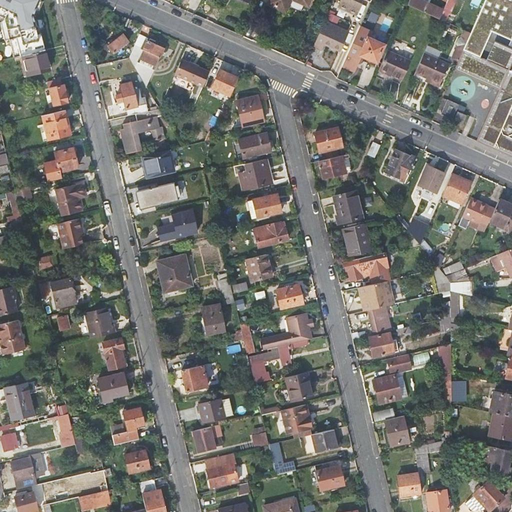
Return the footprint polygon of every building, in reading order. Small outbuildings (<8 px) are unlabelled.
[(0,0),(0,16),(3,18),(2,23),(8,40),(12,39),(16,56),(24,54),(47,49),(40,18),(33,15),(39,0),(0,0)] [(270,0),(269,3),(286,11),(291,0),(296,0),(308,5),(310,0),(270,0)] [(353,11),(360,12),(364,2),(362,1),(361,0),(342,0),(341,4),(346,8),(353,11)] [(410,0),(408,5),(440,19),(444,11),(445,8),(432,3),(433,0),(410,0)] [(457,0),(448,0),(445,8),(444,11),(451,14),(457,0)] [(511,0),(485,0),(471,33),(464,50),(479,57),(490,33),(509,41),(511,35),(511,0)] [(349,33),(328,24),(326,30),(322,28),(317,39),(324,42),(325,41),(333,44),(333,46),(341,50),(349,33)] [(373,32),(361,26),(343,67),(355,73),(362,57),(376,63),(384,45),(370,39),(373,32)] [(454,58),(459,61),(464,50),(471,33),(466,30),(464,35),(462,37),(459,43),(459,46),(454,58)] [(149,37),(140,33),(135,45),(142,47),(143,44),(146,45),(148,39),(149,37)] [(129,41),(124,34),(109,45),(107,43),(102,47),(106,52),(111,48),(118,57),(122,53),(120,49),(129,41)] [(143,44),(142,47),(135,45),(130,57),(144,80),(147,86),(165,47),(148,39),(146,45),(143,44)] [(511,47),(492,39),(483,58),(508,69),(511,59),(511,47)] [(52,68),(47,49),(24,54),(29,74),(52,68)] [(464,50),(459,61),(455,69),(500,89),(509,70),(508,69),(483,58),(479,57),(464,50)] [(393,84),(394,82),(396,78),(404,81),(412,62),(388,51),(376,77),(393,84)] [(450,66),(424,54),(416,73),(425,76),(431,79),(429,83),(440,88),(450,66)] [(188,65),(181,62),(175,75),(203,87),(209,74),(202,71),(203,70),(189,64),(188,65)] [(212,87),(231,95),(239,78),(220,70),(212,87)] [(509,70),(500,89),(477,141),(511,156),(511,71),(509,70)] [(68,101),(62,78),(47,81),(54,105),(68,101)] [(121,83),(128,116),(135,114),(142,112),(140,104),(147,102),(141,78),(130,81),(129,78),(121,80),(122,83),(121,83)] [(258,95),(238,100),(243,125),(264,120),(258,95)] [(459,104),(448,99),(441,114),(463,124),(467,115),(456,110),(459,104)] [(167,126),(169,124),(160,108),(142,112),(135,114),(137,120),(123,124),(124,128),(121,129),(127,151),(141,148),(138,133),(153,130),(156,139),(165,138),(163,127),(160,128),(157,116),(161,115),(167,126)] [(70,134),(65,109),(42,115),(48,139),(70,134)] [(342,146),(338,128),(315,134),(319,152),(325,150),(327,158),(338,156),(336,148),(342,146)] [(267,132),(240,139),(244,157),(271,150),(267,132)] [(379,146),(373,143),(368,154),(374,157),(379,146)] [(74,147),(55,152),(57,161),(45,164),(49,181),(61,178),(60,171),(78,167),(74,147)] [(405,181),(415,158),(395,149),(385,172),(405,181)] [(170,151),(144,158),(148,177),(175,170),(170,151)] [(0,153),(0,162),(1,165),(10,162),(8,156),(7,152),(0,153)] [(342,173),(342,168),(340,159),(342,159),(347,157),(346,154),(318,161),(323,178),(342,173)] [(273,181),(267,157),(245,163),(247,171),(240,173),(243,188),(273,181)] [(443,174),(427,166),(418,185),(435,192),(443,174)] [(469,182),(451,174),(442,195),(460,203),(469,182)] [(87,191),(85,182),(57,189),(63,215),(84,210),(81,197),(79,192),(87,191)] [(174,182),(135,191),(137,200),(141,199),(143,208),(179,200),(178,196),(181,196),(178,185),(175,186),(174,182)] [(33,201),(29,186),(25,187),(16,189),(16,190),(19,201),(20,204),(33,201)] [(8,192),(9,195),(9,199),(11,198),(17,219),(23,218),(19,201),(16,190),(8,192)] [(338,224),(361,218),(356,192),(334,197),(338,215),(336,215),(338,224)] [(277,194),(248,201),(252,218),(258,216),(258,217),(282,211),(277,194)] [(478,229),(484,232),(489,222),(494,209),(470,198),(459,225),(465,227),(469,219),(479,224),(478,229)] [(511,205),(498,200),(494,209),(489,222),(509,231),(510,233),(511,232),(511,205)] [(161,241),(198,233),(192,210),(173,215),(175,224),(158,228),(161,241)] [(80,230),(84,229),(81,218),(60,223),(65,248),(83,243),(82,236),(80,230)] [(12,222),(14,232),(22,230),(20,221),(12,222)] [(281,222),(269,225),(271,234),(257,237),(259,246),(288,239),(286,228),(283,229),(281,222)] [(370,251),(364,223),(342,228),(349,256),(370,251)] [(409,225),(405,228),(414,239),(419,245),(422,239),(424,235),(409,225)] [(0,237),(0,252),(9,251),(6,237),(0,237)] [(432,250),(422,239),(419,245),(427,254),(432,250)] [(415,246),(432,270),(439,269),(427,254),(419,245),(415,246)] [(511,248),(489,258),(495,272),(502,268),(501,267),(503,266),(509,278),(511,278),(511,248)] [(193,284),(186,254),(158,261),(165,291),(193,284)] [(272,276),(267,254),(246,259),(252,281),(272,276)] [(383,254),(345,262),(347,271),(349,270),(352,281),(361,279),(360,278),(364,277),(371,275),(371,272),(386,269),(383,254)] [(39,270),(54,266),(51,255),(37,259),(39,270)] [(449,268),(441,271),(445,277),(452,274),(463,269),(460,261),(448,265),(449,268)] [(441,271),(439,269),(432,270),(435,279),(445,277),(441,271)] [(221,287),(223,296),(234,293),(232,285),(229,272),(219,275),(220,280),(217,281),(218,288),(221,287)] [(459,283),(452,274),(445,277),(451,284),(459,283)] [(49,283),(55,308),(77,303),(75,292),(77,291),(75,286),(73,287),(71,277),(49,283)] [(394,304),(389,280),(359,287),(364,311),(368,310),(379,308),(383,307),(394,304)] [(247,281),(232,285),(234,293),(248,290),(247,281)] [(423,284),(426,297),(451,291),(451,284),(444,285),(444,284),(436,286),(435,281),(423,284)] [(471,296),(470,282),(459,283),(451,284),(451,291),(456,292),(471,296)] [(40,286),(43,296),(49,294),(46,284),(40,286)] [(299,284),(277,290),(281,308),(303,302),(299,284)] [(0,315),(19,311),(14,285),(0,288),(0,315)] [(456,296),(456,292),(451,291),(451,311),(451,317),(458,318),(459,313),(458,296),(456,296)] [(224,302),(235,299),(234,293),(223,296),(224,302)] [(203,307),(208,333),(224,330),(220,304),(203,307)] [(86,312),(92,337),(116,331),(114,323),(112,323),(108,307),(86,312)] [(244,307),(238,309),(241,324),(247,322),(244,307)] [(368,310),(374,335),(389,331),(391,331),(389,325),(387,326),(383,307),(379,308),(368,310)] [(437,314),(439,320),(441,319),(451,317),(451,311),(437,314)] [(309,327),(315,325),(313,318),(307,319),(306,313),(288,317),(291,331),(263,338),(266,349),(273,348),(293,343),(312,338),(309,327)] [(58,317),(61,330),(71,327),(68,314),(58,317)] [(442,332),(451,332),(451,317),(441,319),(442,332)] [(456,325),(458,318),(451,317),(451,332),(451,343),(456,344),(457,338),(460,339),(463,326),(456,325)] [(19,320),(0,324),(0,340),(1,343),(3,354),(26,349),(19,320)] [(253,336),(249,322),(247,322),(241,324),(242,328),(245,338),(253,336)] [(420,332),(419,325),(396,330),(397,335),(405,334),(405,335),(420,332)] [(230,331),(232,341),(245,338),(242,328),(230,331)] [(391,341),(389,331),(374,335),(367,336),(372,358),(394,353),(393,352),(398,351),(396,340),(391,341)] [(253,336),(245,338),(248,352),(248,353),(256,352),(253,336)] [(103,342),(110,370),(126,366),(123,348),(125,348),(123,337),(103,342)] [(256,384),(271,380),(266,361),(281,357),(283,365),(292,363),(289,348),(294,346),(293,343),(273,348),(273,351),(249,356),(251,363),(256,384)] [(444,380),(451,380),(451,373),(451,343),(441,346),(441,375),(444,375),(444,380)] [(241,365),(251,363),(249,356),(248,353),(248,352),(238,355),(241,365)] [(413,356),(415,365),(431,362),(428,352),(413,356)] [(412,369),(408,353),(388,358),(391,374),(412,369)] [(203,364),(182,369),(187,391),(208,386),(203,364)] [(310,380),(308,371),(286,376),(292,400),(312,395),(308,380),(310,380)] [(113,397),(129,393),(124,372),(99,378),(104,403),(114,400),(113,397)] [(395,376),(374,381),(380,403),(400,399),(400,398),(395,378),(395,376)] [(403,376),(395,378),(400,398),(408,396),(403,376)] [(460,379),(451,380),(451,401),(460,401),(460,379)] [(28,383),(6,389),(13,418),(35,413),(28,383)] [(511,396),(493,392),(489,413),(492,413),(511,417),(511,396)] [(199,404),(204,421),(225,416),(225,414),(233,412),(230,398),(223,400),(222,398),(199,404)] [(311,428),(306,403),(283,409),(288,433),(294,431),(310,428),(311,428)] [(65,404),(56,407),(58,415),(68,413),(65,404)] [(146,423),(141,406),(125,410),(129,431),(114,434),(116,443),(139,438),(137,429),(136,426),(146,423)] [(72,422),(71,417),(70,413),(62,415),(60,415),(65,432),(62,433),(65,446),(77,443),(75,436),(72,422)] [(511,432),(511,429),(511,417),(492,413),(488,437),(511,442),(511,437),(511,432)] [(408,442),(403,416),(384,420),(388,438),(385,439),(387,447),(408,442)] [(113,433),(127,431),(125,422),(112,425),(113,433)] [(220,424),(212,426),(194,431),(199,451),(216,447),(214,436),(218,435),(218,436),(223,435),(220,424)] [(310,428),(294,431),(296,437),(312,434),(310,428)] [(339,447),(334,428),(312,434),(316,452),(339,447)] [(267,432),(267,431),(256,434),(254,435),(257,447),(265,445),(270,444),(267,432)] [(11,433),(2,435),(6,450),(19,447),(17,440),(13,441),(11,433)] [(87,450),(83,434),(75,436),(77,443),(79,452),(87,450)] [(462,449),(464,441),(451,438),(443,440),(445,449),(454,447),(462,449)] [(427,453),(445,449),(443,440),(414,447),(418,473),(430,471),(427,453)] [(284,463),(279,442),(272,443),(270,444),(271,450),(277,474),(295,470),(293,460),(284,463)] [(506,474),(511,451),(483,445),(480,459),(491,461),(489,471),(506,474)] [(145,450),(126,454),(130,473),(150,468),(145,450)] [(46,474),(41,452),(31,454),(31,456),(13,461),(19,489),(37,484),(35,476),(46,474)] [(237,463),(234,452),(216,457),(218,465),(208,468),(212,486),(229,482),(226,465),(237,463)] [(205,459),(208,468),(218,465),(216,457),(213,457),(205,459)] [(337,466),(336,460),(316,465),(322,489),(344,484),(340,465),(337,466)] [(400,496),(421,493),(418,473),(397,476),(400,496)] [(157,490),(154,479),(140,482),(147,509),(147,511),(166,511),(161,490),(157,490)] [(239,495),(250,492),(248,482),(237,485),(239,495)] [(489,482),(474,495),(475,496),(466,504),(471,510),(483,510),(486,507),(489,511),(504,498),(489,482)] [(107,505),(113,503),(110,489),(105,490),(103,491),(107,505)] [(446,490),(427,493),(429,511),(446,511),(449,511),(446,490)] [(39,511),(39,510),(35,492),(16,497),(19,511),(39,511)] [(93,504),(91,494),(80,497),(82,506),(93,504)] [(299,511),(296,498),(265,506),(266,511),(299,511)] [(248,511),(247,502),(219,509),(219,511),(248,511)] [(54,511),(52,503),(45,505),(46,511),(54,511)] [(316,509),(314,503),(305,505),(306,511),(316,509)]
